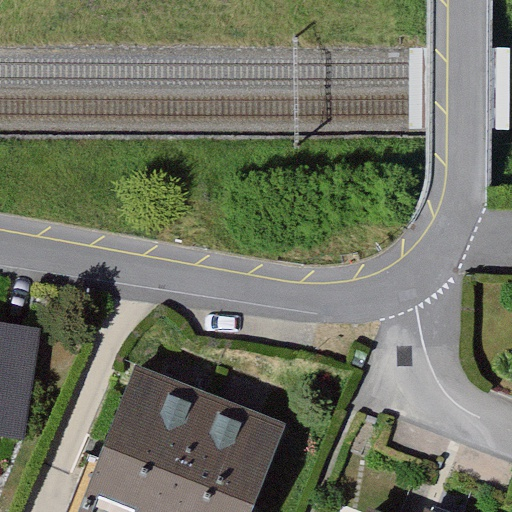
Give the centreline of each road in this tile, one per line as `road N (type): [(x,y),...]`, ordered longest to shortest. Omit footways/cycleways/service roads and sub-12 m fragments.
road 1 (residential): [(0,245),(307,298),(402,279),(449,224)]
road 2 (residential): [(449,224),(458,192),(463,0)]
